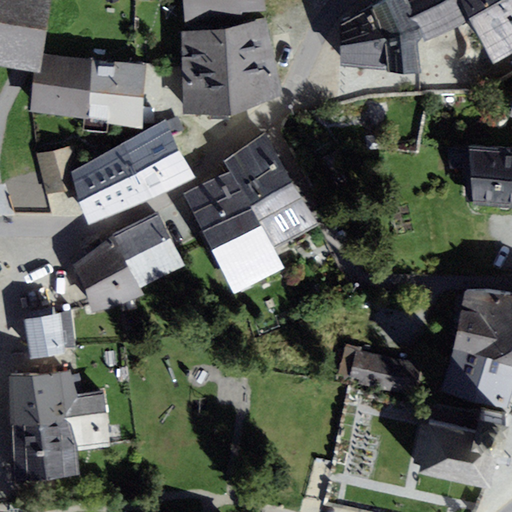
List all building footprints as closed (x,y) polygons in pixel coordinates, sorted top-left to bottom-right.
[(0,0),(0,66),(35,71),(40,72),(43,53),(49,0),(0,0)] [(262,0),(183,0),(186,24),(242,19),(241,13),(264,11),(262,0)] [(425,41),(469,20),(460,0),(382,0),(378,3),(341,24),(339,66),(421,74),(418,43),(422,38),(425,41)] [(511,0),(460,0),(469,20),(493,63),(511,52),(511,0)] [(181,32),(182,74),(276,60),(267,18),(181,32)] [(140,128),(148,66),(43,53),(40,72),(35,71),(30,112),(84,119),(83,130),(108,133),(109,124),(140,128)] [(283,95),(276,60),(182,74),(184,115),(230,116),(283,95)] [(165,120),(123,142),(153,199),(195,177),(165,120)] [(317,226),(267,134),(223,158),(230,171),(273,250),(317,226)] [(89,224),(153,199),(123,142),(80,168),(72,173),(75,187),(89,224)] [(73,145),(36,155),(47,195),(75,187),(72,173),(80,168),(73,145)] [(451,168),(470,166),(468,146),(449,148),(451,168)] [(474,206),(504,207),(504,148),(468,146),(470,166),(474,206)] [(230,171),(183,196),(237,293),(283,268),(273,250),(230,171)] [(157,211),(113,234),(141,288),(185,265),(157,211)] [(92,312),(145,296),(141,288),(113,234),(73,264),(92,312)] [(452,349),(511,366),(511,294),(464,291),(452,349)] [(60,313),(25,318),(31,359),(66,353),(60,313)] [(414,396),(422,364),(343,345),(336,377),(414,396)] [(511,395),(511,366),(452,349),(441,390),(508,409),(511,395)] [(10,424),(64,419),(62,396),(75,395),(73,370),(6,377),(10,424)] [(104,391),(75,395),(62,396),(64,419),(73,418),(76,451),(109,447),(104,391)] [(500,440),(507,413),(480,407),(479,411),(475,430),(430,419),(418,464),(488,481),(491,481),(496,458),(500,440)] [(64,419),(10,424),(16,482),(79,475),(76,451),(73,418),(64,419)]
